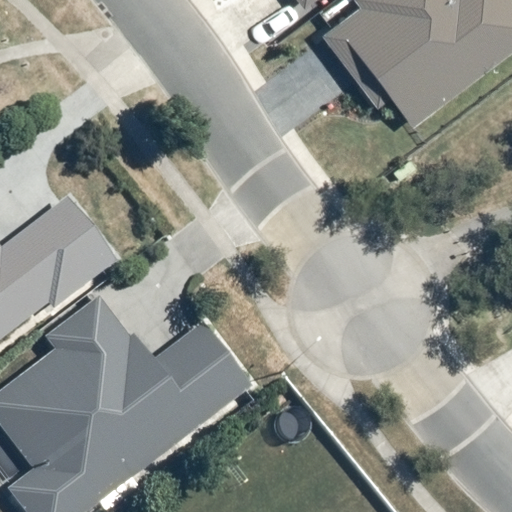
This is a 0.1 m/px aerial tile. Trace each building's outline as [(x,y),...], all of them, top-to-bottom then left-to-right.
[(314,0),(285,0),(296,14),(314,0)] [(351,18),(314,43),(387,143),(511,52),(511,17),(498,0),(347,0),(340,5),(351,18)] [(0,327),(97,252),(56,199),(0,240),(0,327)] [(66,511),(241,386),(190,320),(136,362),(86,295),(35,331),(46,342),(0,380),(0,438),(21,466),(0,482),(0,485),(21,511),(66,511)] [(260,462),(238,434),(192,470),(214,498),(260,462)]
